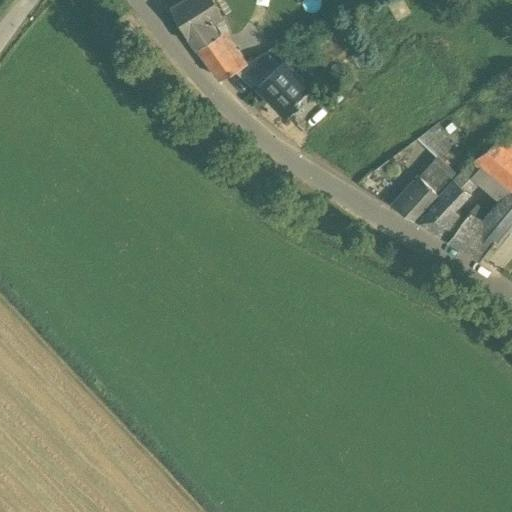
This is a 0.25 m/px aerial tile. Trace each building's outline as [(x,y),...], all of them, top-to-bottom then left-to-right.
[(211,0),(181,0),(171,6),(188,35),(197,47),(220,34),(220,33),(212,22),(221,16),(211,0)] [(226,0),(211,0),(221,16),(232,10),(226,0)] [(229,29),(221,16),(212,22),(220,33),(229,29)] [(234,26),(229,29),(220,33),(233,52),(241,46),(245,43),(234,26)] [(220,34),(197,47),(220,78),(235,69),(243,65),(233,52),(220,34)] [(250,61),(241,46),(233,52),(243,65),(250,61)] [(243,65),(235,69),(254,90),(259,84),(281,63),(270,52),(250,61),(243,65)] [(281,63),(259,84),(286,113),(301,100),(301,99),(298,96),(309,86),(308,85),(291,67),(284,60),(281,63)] [(312,82),(294,63),(291,67),(308,85),(309,85),(312,82)] [(309,86),(298,96),(301,99),(301,100),(313,89),(309,85),(308,85),(309,86)] [(457,140),(439,121),(417,138),(434,154),(438,150),(442,154),(457,140)] [(511,147),(498,136),(474,157),(463,169),(479,182),(496,197),(501,200),(498,204),(488,216),(503,229),(504,229),(511,218),(511,147)] [(457,174),(438,156),(420,177),(438,194),(454,178),(457,174)] [(261,168),(252,159),(248,163),(257,172),(261,168)] [(479,182),(463,169),(457,174),(454,178),(470,191),(479,182)] [(438,194),(420,177),(393,207),(416,220),(417,219),(439,196),(438,195),(438,194)] [(438,194),(438,195),(439,196),(441,197),(431,208),(445,218),(453,209),(470,191),(454,178),(438,194)] [(431,208),(419,221),(433,230),(445,218),(431,208)] [(445,218),(433,230),(447,239),(461,220),(463,218),(453,209),(445,218)] [(488,216),(483,222),(468,213),(463,218),(461,220),(447,239),(480,258),(503,229),(488,216)]
